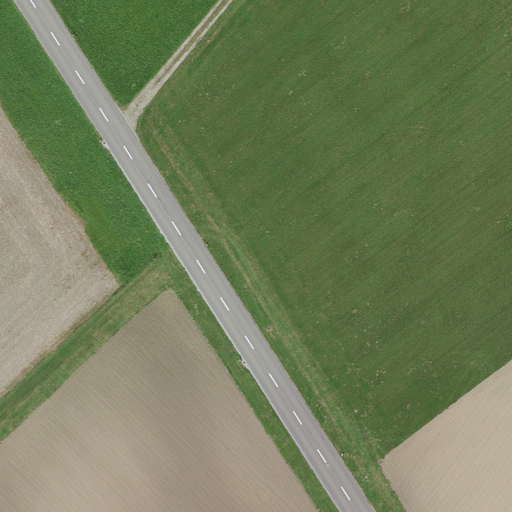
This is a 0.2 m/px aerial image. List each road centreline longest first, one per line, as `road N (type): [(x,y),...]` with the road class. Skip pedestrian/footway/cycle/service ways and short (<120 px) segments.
road 1 (tertiary): [(359,511),(30,0)]
road 2 (track): [(117,135),(229,0)]
